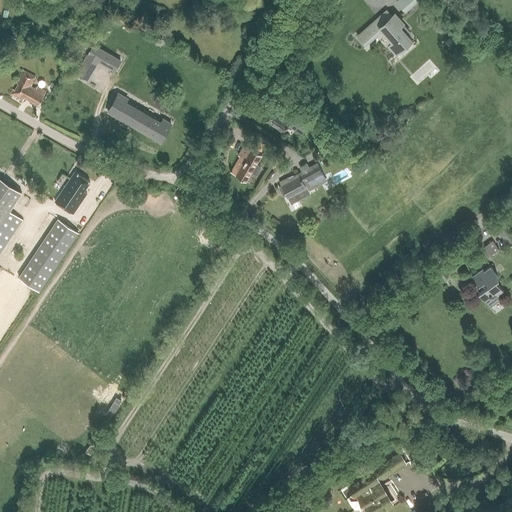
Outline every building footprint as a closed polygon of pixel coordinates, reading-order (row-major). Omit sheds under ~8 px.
[(416,0),(396,0),(396,1),(401,7),(405,12),(417,1),(416,0)] [(388,45),(396,53),(411,40),(404,32),(407,29),(393,13),(387,19),(384,16),(379,20),(377,18),(357,36),(365,45),(382,30),(392,41),(388,45)] [(22,35),(15,47),(26,53),(33,42),(22,35)] [(93,45),(76,73),(87,79),(99,60),(105,63),(105,64),(115,70),(121,61),(93,45)] [(23,70),(10,94),(23,102),(24,98),(38,106),(46,92),(31,83),(35,77),(23,70)] [(118,93),(108,112),(117,117),(128,99),(120,94),(118,93)] [(274,109),(267,121),(282,132),(287,125),(301,135),(313,118),(299,108),(293,116),(286,111),(283,115),(274,109)] [(135,112),(129,122),(139,128),(138,129),(154,138),(156,135),(163,139),(171,124),(163,119),(161,123),(145,113),(144,115),(139,112),(138,113),(135,112)] [(323,132),(318,129),(314,133),(319,137),(323,132)] [(338,143),(330,136),(323,145),(331,152),(338,143)] [(252,146),(261,152),(266,144),(256,139),(252,146)] [(231,172),(247,182),(252,173),(256,176),(259,175),(262,170),(262,168),(257,165),(263,156),(244,146),(238,156),(240,157),(231,172)] [(292,174),(279,181),(282,187),(279,188),(283,196),(286,194),(287,196),(294,193),(298,200),(310,194),(307,190),(315,185),(316,187),(321,184),(318,179),(324,176),(317,163),(311,167),(309,168),(306,163),(299,167),(302,171),(293,176),(292,174)] [(73,182),(70,180),(55,202),(73,214),(87,194),(84,192),(90,182),(78,174),(73,182)] [(0,252),(22,220),(9,211),(22,193),(0,178),(0,252)] [(19,277),(40,291),(79,232),(58,218),(19,277)] [(511,229),(505,220),(495,228),(509,248),(511,245),(511,229)] [(499,251),(492,241),(488,244),(494,254),(499,251)] [(479,292),(484,300),(490,308),(501,300),(498,296),(504,292),(495,279),(498,277),(491,267),(484,272),(483,269),(473,277),(482,289),(479,292)] [(398,454),(346,487),(352,497),(354,495),(364,511),(377,511),(390,504),(393,502),(379,480),(389,475),(405,466),(398,454)]
